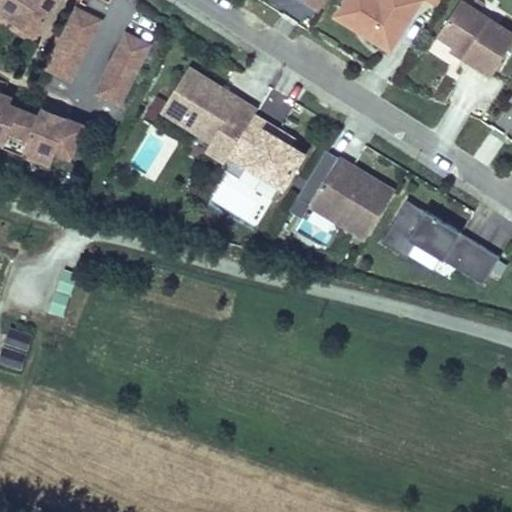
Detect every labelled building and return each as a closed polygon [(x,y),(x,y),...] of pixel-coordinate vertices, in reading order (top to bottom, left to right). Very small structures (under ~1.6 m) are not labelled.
[(56,3),(50,0),(0,0),(0,30),(11,38),(15,32),(31,42),(56,3)] [(299,0),(303,2),(299,7),(315,17),(325,0),(299,0)] [(384,57),(416,7),(405,0),(374,0),(373,3),(368,0),(343,0),(329,22),(351,36),(353,32),(363,38),(361,42),(384,57)] [(73,81),(104,18),(77,5),(45,68),(73,81)] [(511,43),(455,7),(433,43),(460,60),(458,65),(486,83),(511,43)] [(120,108),(152,44),(125,31),(93,94),(120,108)] [(31,42),(15,32),(11,38),(27,48),(31,42)] [(226,124),(241,98),(189,66),(160,113),(210,144),(205,153),(224,164),(228,158),(242,134),(226,124)] [(242,134),(255,113),(258,109),(241,98),(226,124),(242,134)] [(0,101),(0,108),(8,112),(11,105),(0,101)] [(0,148),(2,150),(0,155),(20,163),(22,158),(50,169),(53,161),(56,155),(71,161),(82,133),(66,127),(39,115),(36,123),(8,112),(0,108),(0,148)] [(41,109),(39,115),(66,127),(69,121),(41,109)] [(308,155),(305,153),(292,146),(278,137),(282,130),(255,113),(242,134),(228,158),(241,166),(240,167),(284,194),(308,155)] [(297,139),(282,130),(278,137),(292,146),(297,139)] [(56,155),(53,161),(68,167),(71,161),(56,155)] [(22,158),(20,163),(48,174),(50,169),(22,158)] [(361,246),(390,200),(373,189),(369,194),(346,180),(349,174),(335,165),(306,211),(361,246)] [(406,258),(414,244),(483,285),(501,256),(407,200),(382,243),(406,258)] [(64,316),(79,273),(63,267),(47,310),(64,316)] [(8,328),(0,363),(25,368),(32,333),(8,328)]
